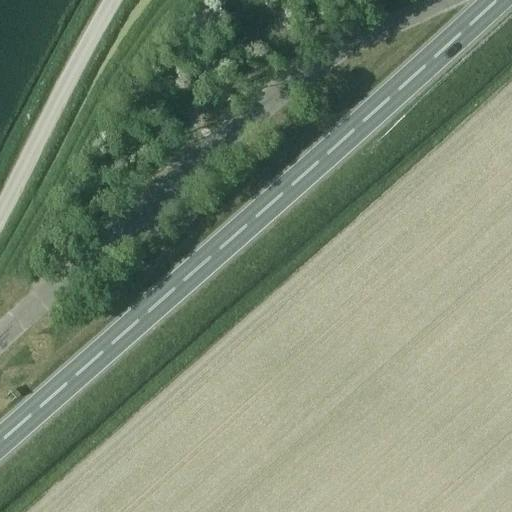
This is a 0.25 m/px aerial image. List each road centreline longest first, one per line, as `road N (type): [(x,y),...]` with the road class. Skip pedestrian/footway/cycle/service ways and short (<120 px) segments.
road 1 (trunk): [(0,440),(493,0)]
road 2 (unclassified): [(0,202),(103,0)]
